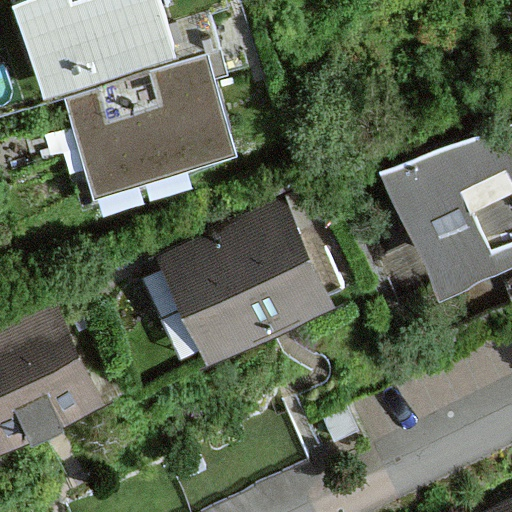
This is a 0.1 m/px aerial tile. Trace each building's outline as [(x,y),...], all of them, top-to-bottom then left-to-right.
[(14,0),(43,85),(179,39),(165,0),(14,0)] [(210,46),(65,95),(94,179),(238,131),(210,46)] [(511,102),(381,149),(437,271),(511,236),(511,102)] [(289,185),(162,244),(211,348),(338,288),(289,185)] [(56,283),(0,310),(0,443),(109,389),(56,283)] [(511,511),(511,493),(479,508),(481,511),(511,511)]
